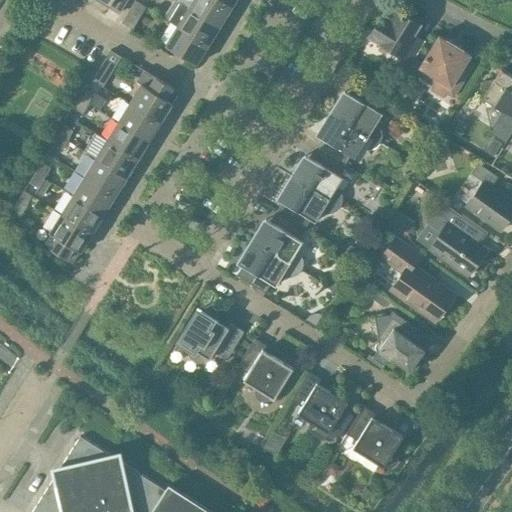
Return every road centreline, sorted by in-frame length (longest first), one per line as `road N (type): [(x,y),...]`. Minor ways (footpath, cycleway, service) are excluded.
road 1 (residential): [(511,273),(425,407),(197,273)]
road 2 (residential): [(215,99),(45,0)]
road 3 (residential): [(197,273),(278,136)]
road 4 (residential): [(278,136),(359,0)]
road 5 (residential): [(133,233),(215,99)]
